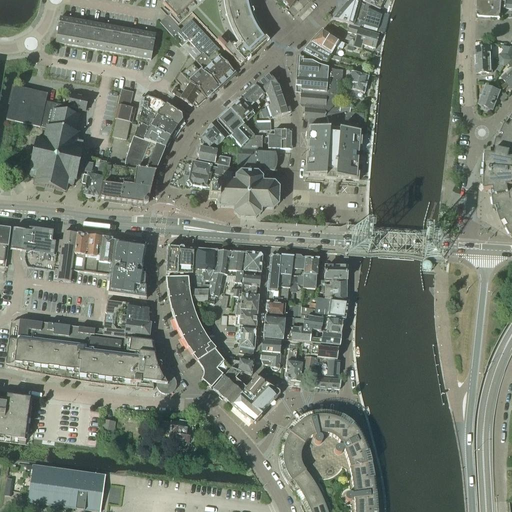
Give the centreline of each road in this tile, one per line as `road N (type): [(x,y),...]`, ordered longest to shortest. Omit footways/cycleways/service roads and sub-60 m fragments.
road 1 (primary): [(486,250),(466,431),(472,511)]
road 2 (secondary): [(242,234),(467,249)]
road 3 (secondary): [(20,215),(242,234)]
road 4 (secondary): [(242,234),(21,207)]
road 5 (unclassified): [(198,402),(150,405),(0,381)]
road 6 (primary): [(486,511),(483,417),(511,335)]
road 7 (residential): [(198,402),(159,321),(158,243)]
road 8 (residential): [(296,396),(258,368),(267,250)]
road 9 (residential): [(340,257),(351,264),(346,401)]
road 10 (residential): [(502,511),(501,431),(511,373)]
road 11 (residential): [(481,133),(470,121),(469,0)]
road 12 (residential): [(274,50),(292,94),(296,167)]
